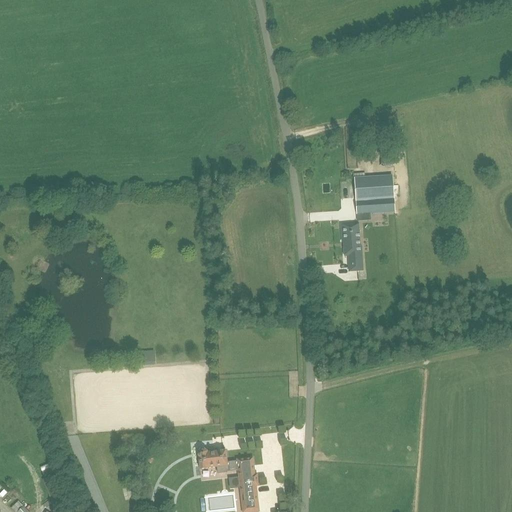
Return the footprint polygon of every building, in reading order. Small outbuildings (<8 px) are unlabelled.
[(383,155),(384,168),(396,168),(395,154),(383,155)] [(355,180),(356,201),(358,222),(370,221),(370,213),(379,212),(379,213),(395,212),(393,178),(355,180)] [(341,225),(342,242),(344,242),(345,256),(349,255),(350,271),(363,270),(361,246),(360,246),(358,224),(341,225)] [(147,353),(148,366),(157,365),(157,353),(147,353)] [(200,450),(198,453),(200,470),(206,469),(217,468),(218,473),(228,472),(228,471),(238,470),(242,511),(258,511),(256,486),(258,486),(257,474),(255,475),(253,458),(236,460),(237,461),(227,462),(225,451),(207,453),(207,452),(204,450),(200,450)] [(41,480),(53,508),(67,502),(56,474),(41,480)] [(6,500),(11,494),(7,490),(2,496),(6,500)] [(6,504),(14,511),(28,511),(14,497),(6,504)]
